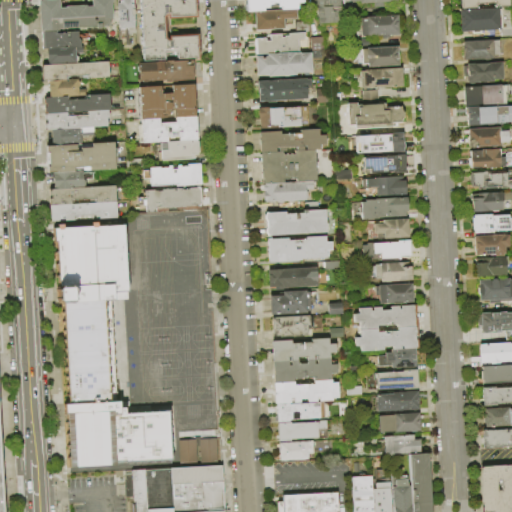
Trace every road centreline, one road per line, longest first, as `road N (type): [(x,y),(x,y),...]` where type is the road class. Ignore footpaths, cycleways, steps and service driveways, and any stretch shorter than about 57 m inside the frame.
road 1 (residential): [(218,0),(248,511)]
road 2 (residential): [(426,0),(455,511)]
road 3 (tertiary): [(19,230),(31,446)]
road 4 (tertiary): [(6,0),(13,128)]
